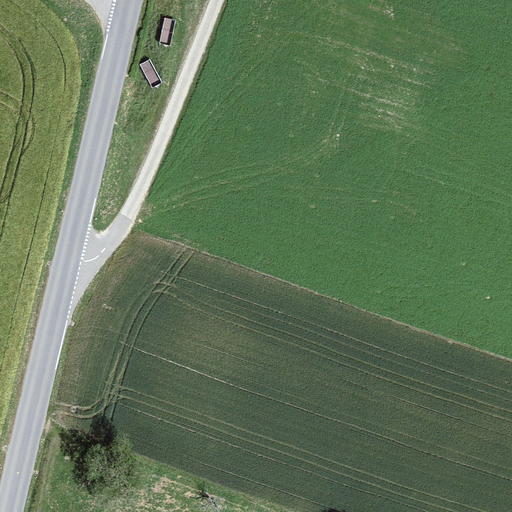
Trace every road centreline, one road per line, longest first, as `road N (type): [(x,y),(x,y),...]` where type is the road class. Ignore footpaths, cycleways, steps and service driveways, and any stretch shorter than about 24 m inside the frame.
road 1 (unclassified): [(59,302),(127,218),(217,0)]
road 2 (tertiary): [(133,0),(59,302)]
road 3 (tertiary): [(59,302),(9,511)]
